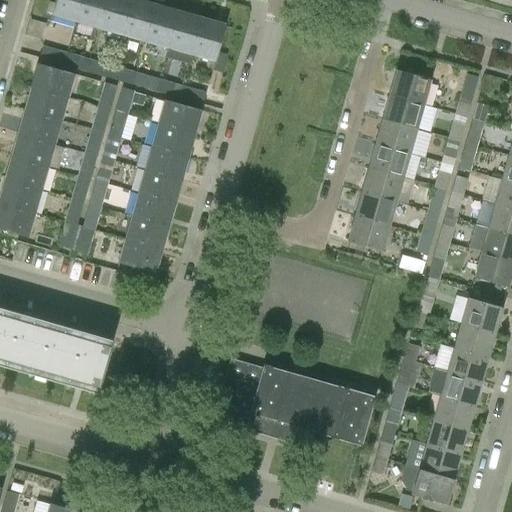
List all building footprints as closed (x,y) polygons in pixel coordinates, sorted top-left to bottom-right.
[(75,22),(81,0),(55,0),(51,15),(75,22)] [(81,0),(75,22),(98,29),(106,0),(81,0)] [(106,0),(98,29),(121,35),(131,0),(106,0)] [(135,0),(131,0),(121,35),(144,42),(155,6),(135,0)] [(155,6),(144,42),(167,48),(178,12),(155,6)] [(178,12),(167,48),(190,55),(201,19),(178,12)] [(201,19),(190,55),(214,62),(224,26),(201,19)] [(25,36),(38,40),(43,24),(30,20),(25,36)] [(39,59),(55,63),(63,65),(66,54),(42,47),(39,59)] [(66,54),(63,65),(86,72),(89,61),(66,54)] [(89,61),(86,72),(109,78),(112,68),(89,61)] [(30,88),(66,98),(73,74),(37,64),(30,88)] [(112,68),(109,78),(132,85),(135,75),(112,68)] [(421,105),(428,80),(395,70),(387,95),(421,105)] [(132,85),(155,92),(158,80),(150,78),(135,74),(135,75),(132,85)] [(158,80),(155,92),(178,98),(181,87),(158,80)] [(116,86),(105,83),(98,107),(109,110),(116,86)] [(205,94),(189,89),(181,87),(178,98),(201,105),(205,94)] [(24,111),(60,121),(66,98),(30,88),(24,111)] [(133,91),(121,88),(114,112),(126,115),(130,103),(133,91)] [(141,106),(144,95),(133,91),(130,103),(141,106)] [(414,129),(421,105),(387,95),(381,119),(414,129)] [(459,98),(454,115),(466,118),(471,102),(459,98)] [(157,124),(193,134),(200,110),(164,100),(157,124)] [(488,107),(475,103),(470,119),(483,123),(488,107)] [(92,130),(102,133),(109,110),(98,107),(92,130)] [(17,134),(53,144),(60,121),(24,111),(17,134)] [(126,115),(114,112),(108,135),(120,138),(126,115)] [(407,153),(414,129),(381,119),(374,144),(407,153)] [(483,123),(470,119),(464,143),(476,147),(483,123)] [(464,126),(451,123),(447,138),(459,142),(464,126)] [(193,134),(157,124),(150,147),(186,157),(193,134)] [(85,153),(96,156),(102,133),(92,130),(85,153)] [(11,157),(47,167),(53,144),(17,134),(11,157)] [(120,138),(108,135),(101,158),(113,161),(120,138)] [(440,163),(452,166),(459,142),(447,138),(440,163)] [(457,167),(462,168),(470,170),(476,147),(464,143),(457,167)] [(401,178),(407,153),(374,144),(367,168),(401,178)] [(186,157),(150,147),(144,170),(180,180),(186,157)] [(79,176),(89,179),(96,156),(85,153),(79,176)] [(511,156),(507,155),(500,180),(511,183),(511,156)] [(4,180),(40,190),(47,167),(11,157),(4,180)] [(113,161),(101,158),(95,181),(107,184),(113,161)] [(433,187),(445,190),(452,166),(440,163),(433,187)] [(394,202),(401,178),(367,168),(360,192),(394,202)] [(180,180),(144,170),(137,193),(173,203),(180,180)] [(72,199),(83,203),(89,179),(79,176),(72,199)] [(467,179),(454,176),(450,192),(462,195),(467,179)] [(0,193),(0,203),(33,213),(40,190),(4,180),(0,193)] [(511,183),(500,180),(493,204),(511,209),(511,183)] [(107,184),(95,181),(88,204),(100,207),(107,184)] [(426,211),(437,214),(445,190),(433,187),(426,211)] [(387,226),(394,202),(360,192),(353,216),(387,226)] [(462,195),(450,192),(443,216),(456,219),(462,195)] [(173,203),(137,193),(131,216),(167,226),(173,203)] [(83,203),(72,199),(65,223),(76,226),(83,203)] [(33,213),(0,203),(0,229),(27,237),(33,213)] [(100,207),(88,204),(82,227),(93,231),(100,207)] [(511,209),(493,204),(486,228),(511,235),(511,209)] [(419,235),(430,238),(437,214),(426,211),(419,235)] [(167,226),(131,216),(124,239),(160,250),(167,226)] [(353,216),(346,242),(380,251),(387,226),(353,216)] [(456,219),(443,216),(436,240),(449,244),(456,219)] [(58,246),(69,249),(74,233),(76,226),(65,223),(63,230),(58,246)] [(79,235),(78,235),(74,233),(69,249),(87,255),(92,239),(91,239),(93,231),(82,227),(79,235)] [(511,235),(486,228),(479,252),(511,261),(511,235)] [(420,274),(420,273),(430,238),(419,235),(412,259),(399,255),(396,267),(420,274)] [(160,250),(124,239),(117,263),(153,274),(160,250)] [(431,256),(429,265),(427,274),(439,278),(449,244),(436,240),(431,256)] [(511,266),(511,261),(479,252),(472,278),(506,287),(511,266)] [(416,311),(428,314),(439,278),(427,274),(416,311)] [(460,323),(494,333),(501,308),(467,298),(460,323)] [(412,327),(424,330),(428,314),(416,311),(412,327)] [(0,359),(98,387),(110,346),(0,314),(0,359)] [(494,333),(460,323),(453,347),(487,357),(494,333)] [(415,362),(419,347),(407,343),(402,359),(415,363),(415,362)] [(487,357),(453,347),(446,372),(480,382),(487,357)] [(322,434),(331,437),(360,445),(374,396),(262,363),(261,367),(230,358),(212,420),(317,450),(322,434)] [(407,387),(413,389),(420,364),(415,362),(415,363),(402,359),(395,383),(407,387)] [(480,382),(446,372),(439,396),(473,406),(480,382)] [(400,411),(407,387),(395,383),(388,408),(400,411)] [(473,406),(439,396),(431,420),(466,430),(473,406)] [(384,424),(396,427),(400,411),(388,408),(384,424)] [(466,430),(431,420),(424,444),(459,454),(466,430)] [(382,475),(391,443),(379,440),(370,472),(382,475)] [(459,454),(424,444),(417,468),(452,478),(459,454)] [(417,469),(416,469),(404,466),(400,480),(405,490),(410,492),(409,494),(419,497),(418,499),(430,502),(431,500),(445,504),(452,480),(451,479),(452,478),(417,468),(417,469)] [(22,488),(12,485),(10,491),(20,494),(22,488)] [(7,491),(2,506),(0,511),(13,511),(18,494),(7,491)] [(46,511),(80,511),(49,503),(46,511)]
